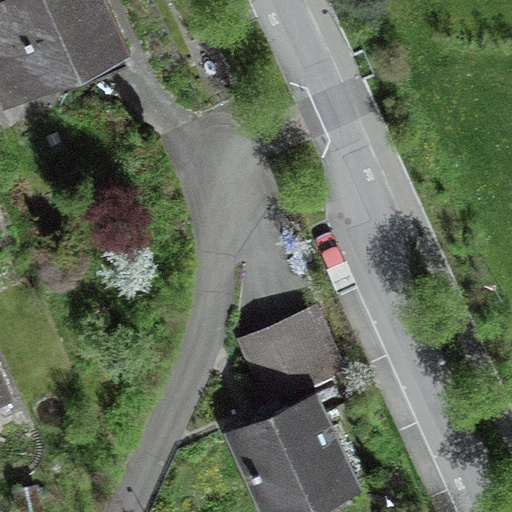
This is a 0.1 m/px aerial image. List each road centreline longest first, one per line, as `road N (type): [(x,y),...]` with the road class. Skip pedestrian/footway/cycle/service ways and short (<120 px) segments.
road 1 (residential): [(482,511),(312,127)]
road 2 (residential): [(131,511),(206,351),(216,311),(219,226),(209,186)]
road 3 (residential): [(312,127),(246,0)]
road 4 (residential): [(209,186),(124,86)]
